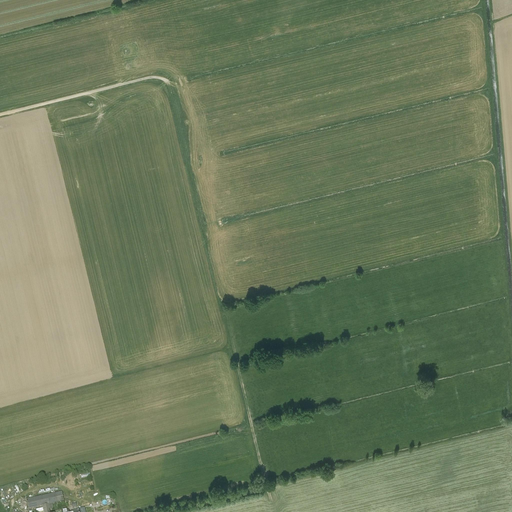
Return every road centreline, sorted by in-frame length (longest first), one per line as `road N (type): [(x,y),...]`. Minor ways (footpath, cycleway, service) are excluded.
road 1 (track): [(171,511),(265,486),(231,342)]
road 2 (track): [(165,80),(202,228)]
